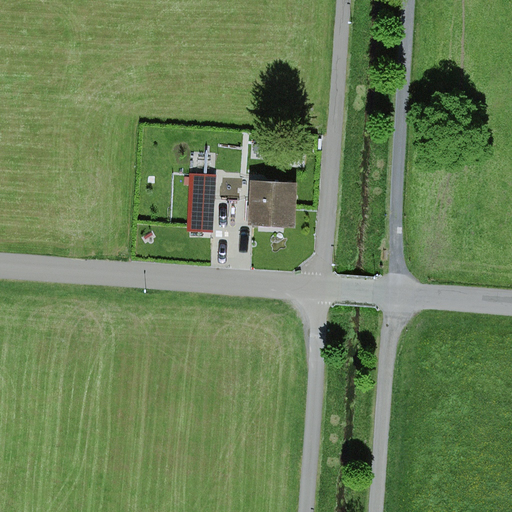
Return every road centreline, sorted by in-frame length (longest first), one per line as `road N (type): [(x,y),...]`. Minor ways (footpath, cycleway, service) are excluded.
road 1 (unclassified): [(319,291),(0,268)]
road 2 (residential): [(410,0),(392,296)]
road 3 (residential): [(342,0),(319,291)]
road 4 (unclassified): [(307,511),(319,291)]
road 5 (unclassified): [(377,511),(392,296)]
road 6 (unclassified): [(511,305),(392,296)]
